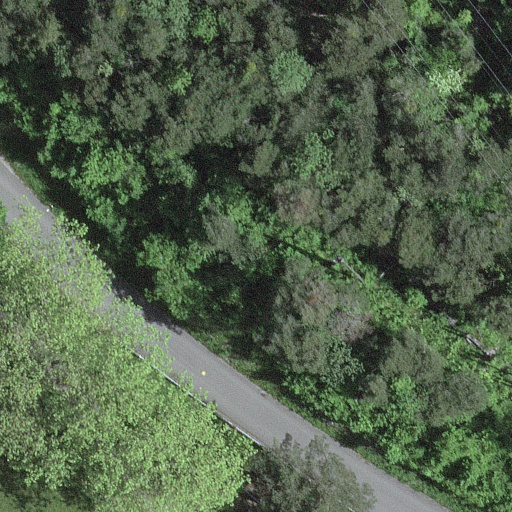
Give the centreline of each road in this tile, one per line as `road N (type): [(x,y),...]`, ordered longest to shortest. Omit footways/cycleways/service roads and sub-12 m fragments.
road 1 (tertiary): [(406,511),(235,396),(109,295),(0,189)]
road 2 (track): [(0,300),(104,418),(158,511)]
